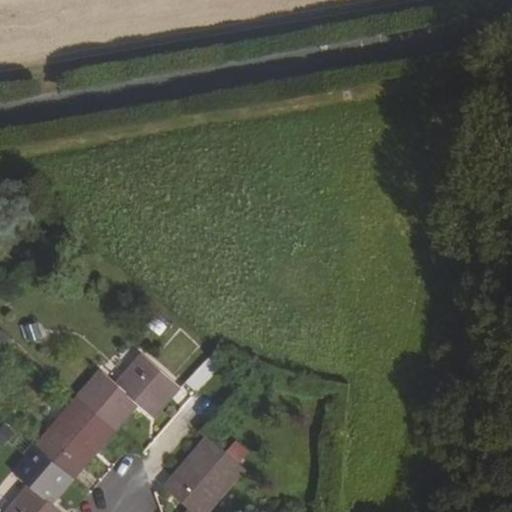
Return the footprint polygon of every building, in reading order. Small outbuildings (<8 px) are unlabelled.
[(106,372),(83,399),(116,428),(139,402),(153,414),(178,385),(145,357),(121,386),(106,372)] [(186,441),(203,401),(185,394),(168,434),(186,441)] [(116,428),(83,399),(40,449),(73,477),(116,428)] [(0,423),(0,444),(5,446),(12,429),(0,423)] [(209,439),(167,488),(194,511),(207,511),(244,470),(209,439)] [(62,511),(51,501),(73,477),(40,449),(18,473),(32,486),(9,511),(62,511)]
